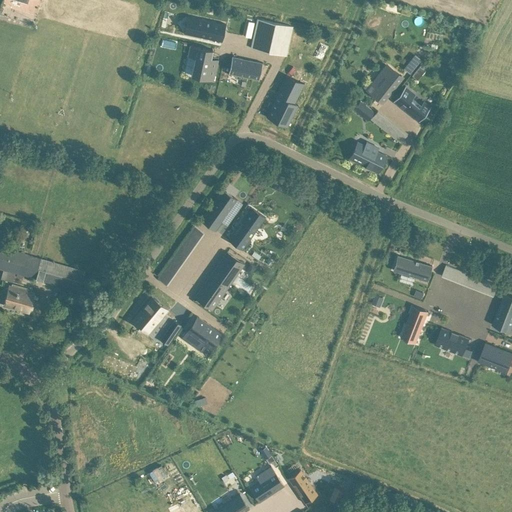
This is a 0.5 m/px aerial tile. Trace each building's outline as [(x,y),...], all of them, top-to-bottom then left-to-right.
[(194,17),(191,34),(222,41),(222,40),(220,40),(224,24),(226,24),(194,17)] [(288,54),(294,25),(258,17),(252,47),(288,54)] [(217,63),(210,61),(212,49),(190,45),(188,55),(195,57),(191,75),(213,80),(217,63)] [(318,47),(311,61),(320,66),(327,51),(318,47)] [(412,72),(423,58),(416,53),(405,67),(412,72)] [(228,74),(229,74),(229,71),(258,78),(258,80),(259,80),(263,62),(262,62),(262,63),(233,56),(232,56),(228,74)] [(381,101),(401,76),(389,66),(384,73),(381,71),(372,82),(376,85),(371,92),(381,101)] [(277,95),(266,116),(287,126),(298,104),(297,104),(295,103),(301,89),(292,85),(294,82),(286,78),(287,75),(287,74),(279,89),(277,95)] [(405,87),(406,86),(405,85),(393,101),(394,101),(400,105),(403,107),(403,108),(418,120),(418,121),(418,122),(431,106),(430,105),(430,106),(423,101),(420,105),(412,97),(414,94),(405,87)] [(367,120),(374,111),(365,104),(358,113),(367,120)] [(354,148),(353,149),(354,150),(352,153),(351,153),(349,158),(379,173),(382,166),(381,165),(383,162),(384,162),(388,155),(374,148),(376,145),(367,141),(362,152),(354,148)] [(258,174),(255,178),(261,182),(265,176),(259,172),(258,174)] [(276,181),(273,187),(279,190),(282,184),(276,181)] [(215,230),(229,211),(235,215),(239,208),(234,204),(237,199),(222,189),(200,220),(215,230)] [(244,223),(231,241),(242,249),(266,217),(251,207),(241,221),(244,223)] [(26,225),(31,233),(37,229),(32,222),(26,225)] [(193,223),(161,279),(172,285),(204,230),(193,223)] [(30,255),(0,246),(0,268),(3,269),(2,274),(14,278),(15,273),(24,275),(30,255)] [(241,268),(244,263),(243,264),(227,253),(227,251),(211,274),(226,284),(228,286),(226,284),(239,266),(241,268)] [(30,255),(24,275),(77,291),(83,271),(30,255)] [(397,255),(403,257),(398,272),(427,281),(432,265),(397,255)] [(251,263),(246,270),(251,274),(256,266),(251,263)] [(199,299),(210,306),(226,284),(211,274),(195,297),(199,300),(199,299)] [(31,289),(22,286),(12,284),(11,287),(9,286),(6,299),(5,298),(4,300),(5,301),(4,304),(28,310),(28,309),(31,310),(32,309),(33,306),(33,304),(30,303),(33,293),(30,292),(31,289)] [(511,326),(511,295),(505,293),(505,292),(499,308),(494,320),(492,324),(493,324),(510,330),(510,331),(511,326)] [(152,296),(131,321),(139,327),(139,326),(147,333),(167,309),(152,296)] [(413,305),(402,333),(418,339),(429,311),(413,305)] [(222,334),(223,334),(197,315),(196,316),(197,316),(182,337),(181,337),(190,344),(196,337),(203,342),(202,344),(211,350),(211,349),(222,334)] [(442,327),(435,344),(436,344),(437,342),(463,352),(462,355),(463,355),(463,354),(470,357),(472,350),(466,348),(470,338),(469,338),(442,327)] [(173,328),(168,336),(172,339),(178,331),(173,328)] [(478,360),(478,361),(489,365),(492,359),(508,366),(511,356),(511,351),(492,344),(491,347),(485,345),(481,354),(483,355),(480,361),(478,360)] [(106,354),(101,365),(133,378),(137,367),(106,354)] [(238,461),(249,457),(240,435),(228,440),(230,446),(225,449),(227,454),(234,451),(238,461)] [(266,446),(260,449),(269,463),(272,462),(274,465),(277,464),(266,446)] [(259,481),(250,487),(259,501),(284,485),(271,465),(263,471),(268,479),(261,483),(259,481)] [(301,469),(288,477),(290,481),(304,502),(318,493),(312,485),(310,486),(304,478),(306,477),(301,469)] [(335,486),(329,499),(333,500),(338,502),(343,489),(340,488),(335,486)] [(203,511),(192,493),(178,502),(184,511),(203,511)] [(239,493),(212,511),(213,511),(214,510),(215,511),(242,511),(249,508),(249,507),(248,507),(239,494),(240,493),(239,493)]
